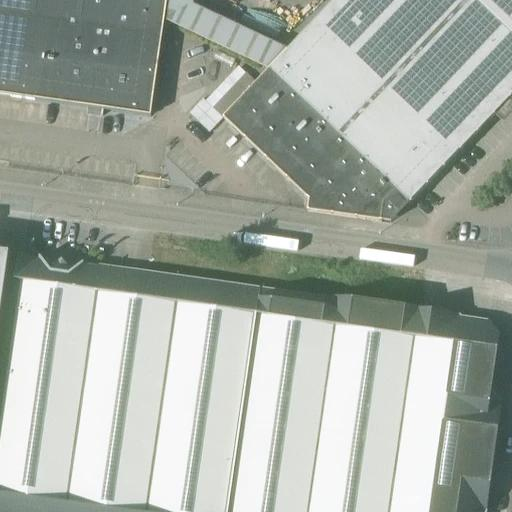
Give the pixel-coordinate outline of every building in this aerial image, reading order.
[(418,167),(433,181),(511,97),(511,0),(336,0),(287,51),(193,7),(194,0),(0,0),(0,96),(150,118),(164,21),(269,71),(222,120),(309,202),(307,213),(381,224),(384,206),(384,205),(383,204),(395,193),(418,167)] [(212,110),(222,120),(256,85),(246,75),(212,110)] [(409,206),(433,181),(418,167),(395,193),(409,206)] [(196,511),(204,458),(234,462),(258,291),(99,269),(98,271),(83,268),(84,268),(83,266),(68,277),(51,274),(40,260),(39,261),(39,262),(24,260),(24,258),(23,258),(0,416),(0,511),(196,511)] [(204,458),(196,511),(483,511),(499,407),(498,407),(488,393),(496,338),(486,324),(258,291),(234,462),(204,458)]
